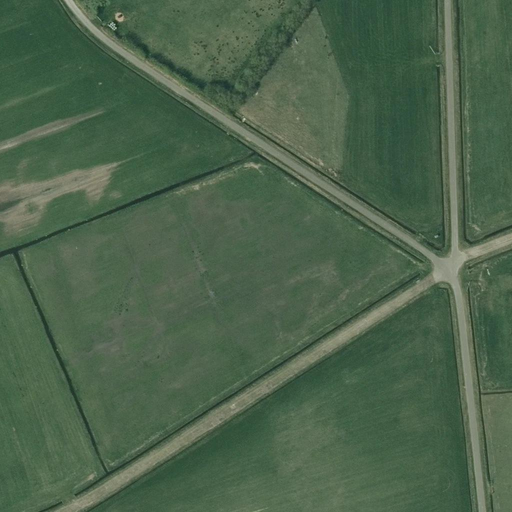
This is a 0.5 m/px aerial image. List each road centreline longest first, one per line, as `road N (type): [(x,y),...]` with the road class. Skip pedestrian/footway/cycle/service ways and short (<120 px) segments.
road 1 (unclassified): [(447,268),(87,30),(68,0)]
road 2 (track): [(447,268),(63,511)]
road 3 (unclassified): [(447,268),(454,248),(446,0)]
road 4 (unclassified): [(478,511),(458,297),(447,268)]
